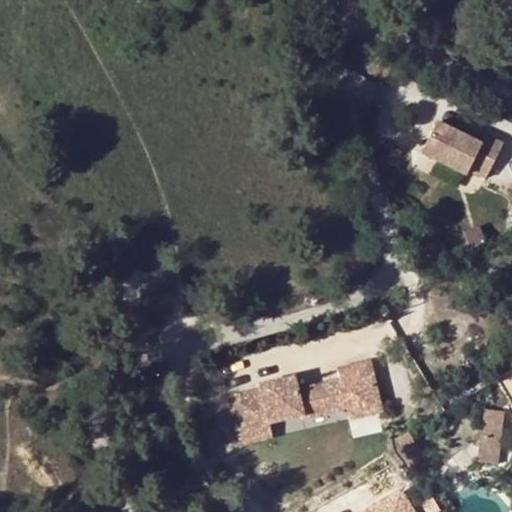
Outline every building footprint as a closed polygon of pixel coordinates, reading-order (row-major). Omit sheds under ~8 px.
[(483,179),(502,144),(484,135),(480,144),(435,122),(420,153),(464,176),(467,171),(483,179)] [(485,239),(479,224),(465,229),(471,244),(485,239)] [(506,297),(496,278),(486,283),(495,303),(506,297)] [(300,375),(229,391),(241,442),(350,417),(354,435),(388,427),(372,357),(338,365),(341,377),(302,385),(300,375)] [(506,420),(483,415),(478,439),(501,444),(506,420)] [(422,511),(411,487),(358,511),(422,511)]
